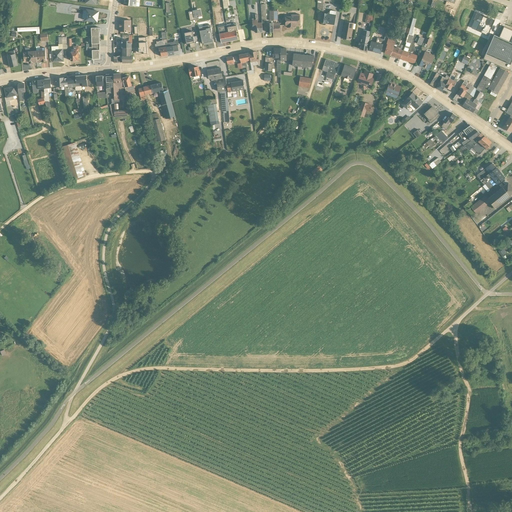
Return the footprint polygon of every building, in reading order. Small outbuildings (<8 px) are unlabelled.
[(273,22),(273,10),(269,10),(269,19),(266,19),(266,16),(265,4),(260,4),(261,19),(262,23),(264,23),(264,27),(265,28),(266,32),(273,32),(273,22)] [(191,19),(199,18),(199,15),(202,14),(201,7),(189,10),(191,19)] [(98,11),(84,9),(82,18),(85,19),(84,19),(97,21),(98,11)] [(321,22),(321,23),(324,23),(334,24),(335,14),(335,11),(330,10),(329,12),(328,12),(327,13),(322,12),(320,22),(321,22)] [(494,19),(476,11),(469,27),(488,34),(494,19)] [(258,32),(262,32),(262,31),(262,22),(258,22),(257,14),(253,14),(253,18),(252,19),(252,27),(254,26),(254,28),(255,28),(255,32),(258,32)] [(299,14),(291,14),(291,15),(285,15),(285,25),(287,25),(287,27),(295,27),(295,25),(299,25),(299,14)] [(367,51),(373,15),(366,14),(365,22),(369,23),(368,30),(362,30),(360,41),(359,41),(358,44),(360,45),(359,49),(367,51)] [(119,20),(119,31),(131,31),(131,20),(119,20)] [(414,24),(415,20),(412,20),(408,34),(406,42),(400,58),(399,58),(413,63),(417,55),(407,51),(410,43),(411,44),(414,35),(412,35),(412,31),(413,30),(414,24)] [(341,38),(350,39),(353,23),(344,21),(341,38)] [(230,24),(227,24),(228,25),(227,25),(229,41),(238,39),(236,30),(237,30),(236,25),(235,25),(235,24),(231,24),(230,24)] [(94,25),(91,25),(91,35),(100,35),(100,28),(94,28),(94,25)] [(202,45),(213,43),(210,25),(199,27),(202,45)] [(161,27),(162,40),(163,43),(162,44),(162,46),(158,47),(159,52),(160,52),(161,56),(168,55),(166,43),(168,43),(167,39),(166,27),(161,27)] [(199,40),(198,35),(193,35),(192,29),(184,31),(186,43),(190,43),(191,47),(195,46),(195,41),(199,40)] [(229,41),(228,31),(219,33),(221,42),(229,41)] [(129,34),(122,34),(122,35),(114,35),(114,34),(114,37),(120,37),(120,39),(121,39),(121,40),(122,40),(122,47),(131,47),(132,35),(129,34)] [(511,42),(493,34),(483,59),(511,71),(511,42)] [(100,35),(91,35),(91,43),(92,43),(92,46),(100,46),(100,43),(100,35)] [(432,38),(426,35),(423,42),(429,45),(432,38)] [(67,48),(66,37),(58,37),(58,44),(58,46),(51,46),(52,50),(51,51),(52,62),(64,61),(63,48),(66,48),(67,48)] [(380,53),(384,39),(377,37),(375,42),(371,41),(368,50),(380,53)] [(384,53),(390,55),(395,40),(388,38),(384,49),(385,49),(384,53)] [(178,44),(177,40),(174,41),(174,42),(168,43),(166,43),(168,55),(174,54),(174,51),(178,50),(177,45),(178,44)] [(401,45),(394,43),(390,55),(398,58),(399,58),(403,50),(402,49),(403,46),(401,45)] [(78,44),(76,44),(76,46),(73,46),(73,49),(71,49),(71,51),(70,51),(71,60),(76,60),(79,60),(78,55),(79,55),(78,44)] [(37,62),(46,61),(45,47),(40,48),(40,46),(36,46),(36,50),(37,62)] [(92,46),(92,50),(92,59),(99,58),(99,54),(99,52),(99,49),(100,49),(100,46),(99,46),(92,46)] [(448,49),(442,46),(437,58),(443,60),(448,49)] [(131,55),(131,47),(122,47),(122,53),(114,54),(114,56),(131,55)] [(17,48),(15,48),(15,49),(13,50),(7,52),(7,55),(10,67),(18,65),(15,54),(18,53),(17,48)] [(276,59),(277,71),(277,77),(280,77),(280,48),(273,48),(273,53),(272,53),(272,58),(277,58),(278,59),(276,59)] [(280,60),(286,60),(289,60),(290,54),(286,53),(286,48),(280,48),(280,60)] [(36,50),(23,52),(24,61),(29,61),(29,63),(33,62),(37,62),(36,50)] [(257,56),(256,51),(249,53),(250,60),(245,61),(246,62),(245,62),(246,67),(247,70),(253,69),(252,62),(259,60),(258,56),(257,56)] [(434,55),(425,51),(418,66),(428,70),(434,55)] [(464,55),(461,62),(466,64),(470,58),(469,58),(471,54),(468,52),(466,55),(467,55),(466,56),(464,55)] [(237,63),(238,69),(242,68),(246,67),(245,62),(246,62),(245,61),(250,60),(249,53),(239,55),(239,59),(240,59),(241,63),(237,63)] [(299,54),(293,53),(293,54),(290,54),(289,60),(292,61),(292,65),(298,66),(299,54)] [(305,66),(307,55),(299,54),(298,66),(305,66)] [(307,55),(306,66),(312,66),(312,61),(313,61),(314,56),(307,55)] [(226,57),(227,64),(234,63),(233,56),(226,57)] [(333,79),(338,63),(325,60),(322,70),(324,71),(324,73),(326,74),(325,77),(326,77),(325,81),(331,83),(332,79),(333,79)] [(485,87),(494,72),(497,67),(490,63),(476,88),(464,80),(459,87),(460,88),(453,99),(458,103),(466,91),(475,98),(479,91),(482,92),(485,87)] [(344,65),(340,75),(344,76),(344,77),(349,79),(349,78),(352,79),(355,68),(349,66),(349,67),(344,65)] [(191,79),(200,77),(199,75),(200,74),(199,70),(198,70),(197,66),(191,67),(191,66),(188,67),(191,79)] [(220,91),(226,91),(225,75),(222,76),(220,67),(207,69),(209,79),(211,78),(211,80),(213,80),(216,84),(218,91),(220,91)] [(494,72),(485,87),(497,94),(509,73),(500,67),(496,73),(494,72)] [(367,89),(369,90),(374,77),(372,77),(373,74),(364,70),(363,73),(360,72),(356,83),(362,85),(362,89),(367,89)] [(441,91),(449,77),(446,75),(444,77),(436,72),(430,83),(436,86),(436,87),(441,91)] [(114,93),(113,73),(106,74),(106,75),(106,80),(107,97),(112,97),(111,93),(114,93)] [(122,80),(120,73),(113,73),(115,102),(120,102),(118,88),(125,88),(123,80),(122,80)] [(450,75),(444,86),(450,89),(452,85),(453,86),(456,82),(455,81),(459,74),(457,73),(455,77),(450,75)] [(91,85),(90,74),(80,75),(81,86),(91,85)] [(103,75),(96,75),(98,98),(107,97),(106,91),(99,92),(99,88),(99,86),(103,85),(103,80),(106,80),(106,75),(103,75)] [(129,75),(122,77),(127,94),(135,91),(133,84),(132,84),(129,75)] [(67,86),(68,93),(71,92),(70,87),(75,87),(75,86),(77,86),(76,76),(67,76),(67,86)] [(311,79),(300,76),(299,85),(309,87),(311,79)] [(68,93),(67,86),(67,78),(64,78),(64,77),(56,78),(56,86),(65,86),(65,97),(69,96),(68,93)] [(47,108),(45,100),(44,79),(37,80),(36,80),(32,80),(33,93),(38,92),(38,88),(41,88),(41,98),(37,99),(40,107),(42,107),(43,109),(47,108)] [(226,82),(227,98),(233,97),(233,94),(237,93),(237,91),(245,90),(243,79),(226,82)] [(396,83),(389,81),(385,94),(396,98),(401,86),(396,84),(396,83)] [(159,93),(161,101),(171,99),(169,90),(168,91),(167,88),(163,89),(161,82),(151,85),(151,84),(143,86),(145,95),(154,92),(156,100),(160,99),(158,93),(159,93)] [(9,116),(16,113),(14,106),(12,106),(11,105),(10,102),(14,101),(14,99),(13,96),(14,98),(17,98),(16,95),(17,95),(15,85),(14,85),(4,88),(6,96),(5,97),(9,116)] [(224,122),(229,121),(226,91),(220,91),(222,111),(223,111),(224,122)] [(466,91),(458,103),(467,109),(475,98),(466,91)] [(479,91),(475,98),(467,109),(475,114),(481,104),(480,103),(483,100),(486,95),(482,92),(479,91)] [(412,92),(401,104),(406,109),(411,104),(415,109),(422,101),(418,98),(419,98),(416,96),(412,92)] [(210,121),(218,120),(216,103),(217,103),(216,99),(215,99),(206,100),(210,121)] [(364,116),(368,118),(369,114),(370,114),(371,113),(372,112),(373,112),(373,111),(373,107),(371,107),(372,104),(361,101),(357,115),(363,117),(364,116)] [(439,115),(430,104),(421,112),(431,123),(439,115)] [(103,108),(108,106),(107,105),(100,107),(100,110),(96,111),(97,115),(106,112),(105,111),(104,111),(104,109),(103,109),(103,108)] [(150,114),(157,141),(165,139),(160,118),(158,112),(150,114)] [(449,114),(441,126),(446,129),(456,115),(452,113),(451,115),(449,114)] [(511,118),(509,116),(502,127),(510,132),(511,129),(511,118)] [(458,133),(462,138),(475,129),(470,125),(458,133)] [(417,137),(422,133),(418,128),(413,132),(417,137)] [(452,145),(456,150),(480,133),(475,129),(452,145)] [(440,145),(448,137),(441,130),(433,137),(430,139),(423,145),(425,148),(428,146),(430,148),(435,144),(433,142),(435,139),(435,140),(440,145)] [(490,146),(489,145),(491,142),(481,133),(480,133),(467,143),(464,145),(470,151),(472,148),(479,154),(485,147),(487,149),(490,146)] [(85,175),(75,142),(68,144),(78,177),(85,175)] [(71,180),(78,177),(68,144),(60,147),(71,180)] [(445,147),(441,151),(445,156),(447,155),(448,156),(450,155),(448,153),(449,152),(445,147)] [(480,179),(496,167),(492,163),(476,175),(480,179)] [(496,167),(480,179),(484,184),(499,172),(496,167)] [(505,177),(500,171),(499,172),(484,184),(482,185),(487,191),(488,191),(505,177)] [(471,175),(467,178),(471,184),(476,181),(471,175)] [(470,207),(466,210),(471,216),(489,202),(494,207),(511,192),(511,187),(507,182),(488,198),(485,194),(470,206),(470,207)] [(511,239),(501,248),(502,249),(499,252),(502,256),(503,255),(503,254),(506,252),(504,250),(506,249),(505,247),(511,241),(511,239)]
